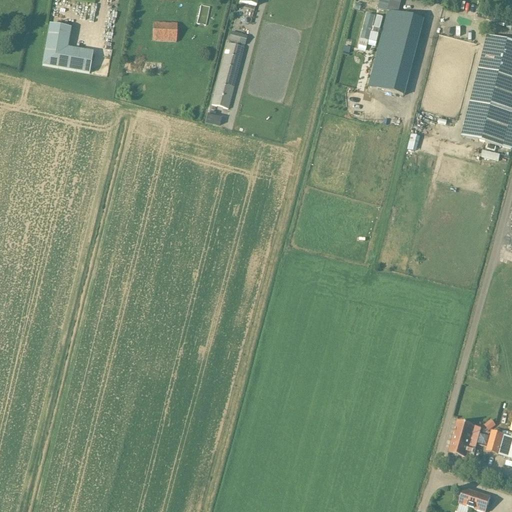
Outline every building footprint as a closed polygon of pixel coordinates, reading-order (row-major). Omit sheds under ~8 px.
[(381,0),(379,10),(387,12),(392,13),(395,0),(381,0)] [(392,13),(387,12),(368,88),(404,97),(424,21),(392,13)] [(360,39),(368,41),(369,41),(371,32),(373,33),(379,34),(383,18),(377,16),(374,27),(372,26),(375,17),(367,15),(360,39)] [(177,25),(153,24),(152,42),(176,44),(177,25)] [(90,75),(90,74),(94,55),(68,50),(71,30),(50,26),(43,67),(90,75)] [(242,46),(245,47),(247,37),(231,33),(228,42),(242,46)] [(511,149),(511,43),(487,37),(461,138),(464,139),(502,148),(511,150),(511,149)] [(211,106),(228,111),(244,49),(227,45),(211,106)] [(495,427),(491,421),(490,420),(484,424),(483,425),(487,432),(495,427)] [(469,460),(472,449),(476,450),(481,430),(475,428),(474,428),(457,423),(448,454),(469,460)] [(485,452),(499,456),(508,458),(511,441),(511,438),(491,433),(485,452)] [(464,490),(459,505),(479,511),(485,511),(490,499),(464,490)]
